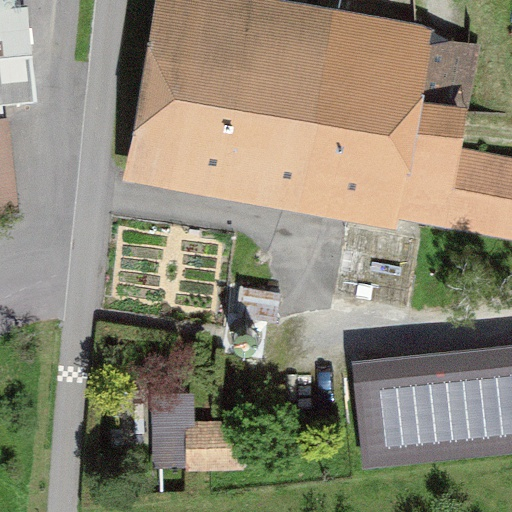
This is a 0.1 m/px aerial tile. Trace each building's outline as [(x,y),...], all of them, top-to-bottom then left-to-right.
[(448,34),(265,0),(134,0),(101,178),(410,236),(448,34)] [(0,114),(6,114),(37,110),(26,7),(0,9),(0,114)] [(6,114),(0,114),(0,197),(15,196),(6,114)] [(433,225),(511,240),(511,156),(449,145),(433,225)] [(511,351),(344,371),(355,471),(511,453),(511,351)] [(174,474),(258,476),(260,427),(176,425),(174,474)]
